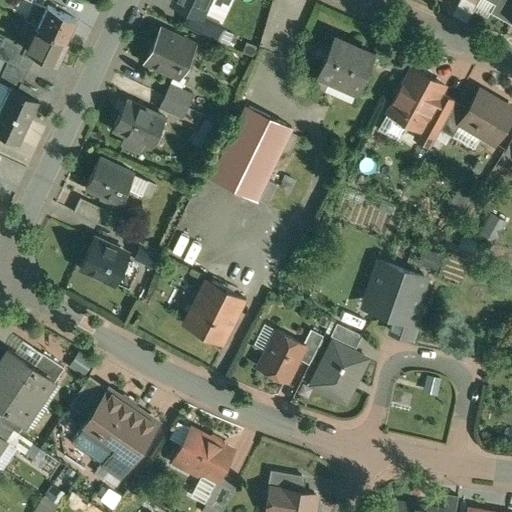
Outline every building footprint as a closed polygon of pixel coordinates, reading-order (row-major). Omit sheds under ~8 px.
[(206,0),(175,0),(201,12),(206,0)] [(511,0),(497,0),(491,12),(505,20),(507,17),(511,19),(511,0)] [(75,19),(48,6),(38,27),(66,40),(75,19)] [(214,24),(190,13),(185,23),(209,35),(214,24)] [(38,27),(37,26),(28,46),(27,48),(51,59),(56,62),(66,40),(38,27)] [(195,46),(160,29),(144,60),(180,77),(195,46)] [(28,46),(5,35),(0,44),(0,57),(8,61),(27,70),(33,59),(47,66),(51,59),(27,48),(28,46)] [(375,53),(333,35),(317,73),(319,73),(314,84),(325,89),(330,78),(358,91),(375,53)] [(27,70),(8,61),(0,77),(0,81),(10,86),(14,78),(22,82),(27,70)] [(412,66),(390,107),(398,111),(396,114),(398,121),(407,126),(414,124),(420,128),(440,91),(444,84),(412,66)] [(22,82),(14,78),(10,86),(0,106),(28,120),(38,99),(33,97),(37,89),(22,82)] [(0,81),(0,106),(10,86),(0,81)] [(194,96),(170,84),(165,96),(188,107),(194,96)] [(511,113),(511,107),(479,88),(468,107),(462,117),(463,118),(461,122),(495,142),(511,113)] [(440,91),(420,128),(426,131),(421,140),(431,145),(440,128),(456,100),(440,91)] [(188,107),(165,96),(159,107),(182,118),(188,107)] [(165,116),(126,98),(112,128),(151,146),(165,116)] [(456,100),(440,128),(453,135),(461,122),(463,118),(462,117),(468,107),(456,100)] [(246,104),(211,176),(257,198),(266,178),(280,150),(290,131),(292,126),(246,104)] [(28,120),(0,106),(0,107),(0,132),(18,141),(28,120)] [(300,136),(290,131),(280,150),(290,155),(300,136)] [(136,173),(102,157),(87,187),(121,204),(128,189),(143,197),(150,183),(135,175),(136,173)] [(277,183),(266,178),(257,198),(267,203),(277,183)] [(104,209),(82,198),(74,212),(97,222),(104,209)] [(498,240),(507,217),(490,211),(481,233),(498,240)] [(128,253),(94,237),(80,266),(115,282),(128,253)] [(159,254),(141,245),(135,258),(153,266),(159,254)] [(465,273),(466,253),(423,252),(422,272),(465,273)] [(425,276),(381,260),(370,292),(382,296),(378,308),(380,314),(388,317),(394,314),(394,312),(410,317),(416,300),(425,276)] [(224,291),(203,280),(185,317),(205,327),(203,332),(223,342),(246,298),(225,287),(224,291)] [(427,304),(416,300),(410,317),(421,321),(427,304)] [(410,317),(394,312),(394,314),(389,329),(416,338),(421,321),(410,317)] [(362,334),(337,322),(331,335),(356,347),(362,334)] [(323,335),(311,329),(304,343),(305,343),(297,358),(309,363),(323,335)] [(277,330),(259,367),(286,380),(297,358),(305,343),(304,343),(277,330)] [(366,358),(333,342),(312,384),(345,400),(366,358)] [(34,365),(8,348),(0,359),(0,373),(39,400),(40,399),(36,397),(50,377),(51,376),(34,365)] [(81,351),(74,366),(89,374),(97,358),(81,351)] [(64,367),(43,352),(34,365),(51,376),(50,377),(55,381),(64,367)] [(39,400),(0,373),(0,405),(4,408),(21,420),(22,419),(35,399),(39,401),(39,400)] [(88,375),(68,405),(87,418),(107,388),(88,375)] [(122,398),(107,388),(87,418),(85,421),(118,443),(105,463),(122,475),(158,422),(133,405),(132,403),(125,397),(122,398)] [(21,420),(4,408),(0,413),(0,419),(13,429),(19,432),(26,422),(22,419),(21,420)] [(0,419),(0,432),(3,434),(2,435),(6,439),(13,429),(0,419)] [(118,443),(85,421),(72,441),(105,463),(118,443)] [(232,450),(190,428),(177,453),(191,460),(189,463),(191,470),(197,473),(203,471),(217,478),(218,478),(222,471),(232,450)] [(302,475),(270,469),(267,487),(270,488),(271,487),(299,491),(302,475)] [(222,471),(218,478),(217,478),(204,502),(222,511),(238,480),(222,471)] [(36,511),(54,511),(65,491),(51,483),(36,511)] [(299,491),(271,487),(270,488),(267,506),(279,508),(278,511),(313,511),(316,494),(299,491)] [(454,511),(458,495),(446,493),(443,510),(442,511),(454,511)] [(443,510),(389,501),(386,511),(442,511),(443,510)]
